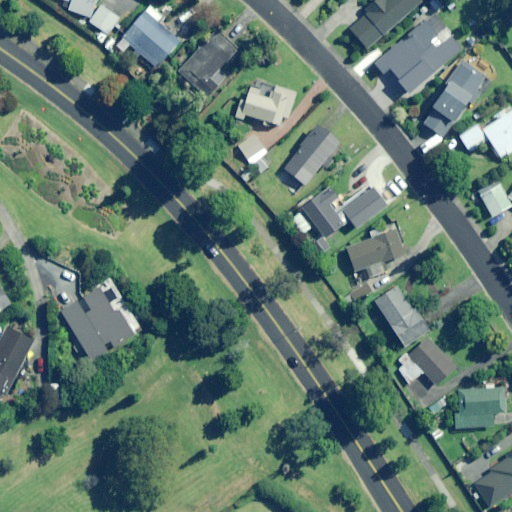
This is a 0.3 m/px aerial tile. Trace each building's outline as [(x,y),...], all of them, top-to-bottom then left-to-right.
[(120,18),(96,1),(96,0),(67,0),(72,2),(69,9),(90,17),(88,20),(102,30),(96,38),(102,43),(120,18)] [(368,48),(422,1),(420,0),(374,0),(366,8),(369,12),(351,28),(368,48)] [(437,24),(453,9),(444,0),(434,0),(424,10),(437,24)] [(140,52),(157,67),(179,41),(169,33),(180,20),(167,10),(162,16),(150,5),(115,47),(122,53),(126,49),(136,57),(140,52)] [(220,69),(239,49),(217,29),(179,71),(208,97),(228,75),(220,69)] [(427,38),(383,60),(400,94),(421,83),(417,74),(431,67),(429,62),(437,58),(427,38)] [(476,91),(485,79),(459,61),(429,104),(434,108),(424,123),(443,137),(472,95),(477,99),(480,95),(476,91)] [(245,115),(254,118),(253,121),(269,126),(270,122),(280,125),(283,116),(289,118),(296,93),(274,86),(270,99),(258,96),(260,90),(249,87),(247,93),(242,91),(235,117),(243,120),(245,115)] [(511,107),(506,111),(505,109),(492,118),(494,121),(481,130),(477,124),(459,136),(469,152),(489,139),(502,158),(511,151),(511,107)] [(329,156),(340,141),(317,124),(284,168),(306,185),(321,165),(326,168),(333,160),(329,156)] [(258,175),(275,163),(254,134),(237,146),(258,175)] [(356,229),(387,206),(372,184),(341,207),(356,229)] [(511,191),(507,198),(500,184),(481,195),(492,216),(511,205),(511,191)] [(331,202),(323,191),(286,219),(299,236),(314,225),(321,234),(308,243),(318,256),(330,247),(324,238),(344,224),(329,204),(331,202)] [(384,262),(405,254),(395,229),(383,234),(380,225),(368,230),(371,238),(347,248),(357,271),(370,266),(374,276),(388,271),(384,262)] [(355,302),(375,292),(369,281),(349,292),(355,302)] [(0,310),(12,303),(0,285),(0,310)] [(415,307),(412,309),(398,287),(375,301),(404,347),(430,330),(415,307)] [(100,288),(61,312),(92,361),(134,334),(119,310),(115,313),(100,288)] [(0,393),(6,397),(34,340),(7,327),(0,341),(0,393)] [(437,385),(456,367),(428,337),(412,351),(410,349),(398,360),(404,365),(400,368),(413,382),(425,371),(437,385)] [(493,414),(506,413),(504,388),(458,390),(459,412),(454,412),(455,428),(494,426),(493,414)] [(491,508),(511,492),(511,450),(488,467),(492,473),(475,485),(491,508)]
